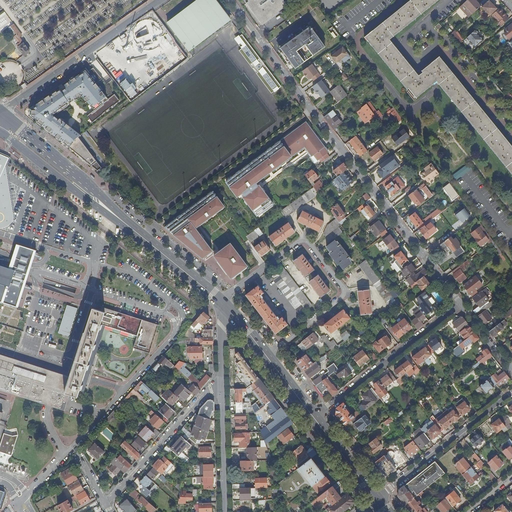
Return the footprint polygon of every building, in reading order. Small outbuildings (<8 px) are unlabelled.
[(231,21),(215,0),(199,0),(168,24),(189,52),(231,21)] [(243,0),(262,25),(279,13),(287,7),(282,0),(243,0)] [(405,6),(415,19),(439,0),(410,0),(404,5),(405,6)] [(481,7),(479,5),(474,0),(468,0),(464,4),(473,14),(481,7)] [(496,9),(487,0),(484,0),(479,5),(481,7),(490,15),(496,9)] [(469,18),(473,14),(464,4),(460,8),(469,18)] [(415,19),(405,6),(403,7),(390,18),(376,29),(365,38),(406,91),(408,90),(415,99),(437,82),(479,134),(503,163),(511,174),(511,146),(503,136),(493,123),(491,122),(480,108),(472,98),(469,94),(458,80),(440,58),(421,72),(423,73),(421,74),(420,76),(418,77),(408,64),(397,50),(390,41),(402,31),(415,19)] [(498,22),(506,16),(499,8),(492,15),(498,22)] [(4,12),(0,14),(0,28),(8,23),(7,22),(10,20),(4,12)] [(280,14),(279,13),(262,25),(263,26),(264,25),(280,14)] [(501,26),(508,20),(506,17),(506,16),(498,22),(499,23),(498,23),(501,26)] [(133,35),(134,39),(136,43),(139,46),(142,48),(147,50),(151,49),(155,48),(159,45),(162,42),(163,38),(163,33),(162,29),(160,26),(157,23),(154,21),(150,20),(146,20),(142,21),(138,24),(136,27),(134,30),(133,35)] [(22,36),(14,25),(11,27),(17,36),(15,38),(20,44),(17,46),(25,56),(30,52),(20,38),(22,36)] [(324,49),(310,28),(279,50),(294,70),(324,49)] [(475,48),(483,41),(478,34),(479,34),(476,30),(467,39),(475,48)] [(459,46),(463,42),(454,31),(451,35),(459,46)] [(276,92),(282,88),(242,36),(237,40),(244,49),(239,52),(253,70),(254,69),(257,74),(256,75),(271,95),(276,91),(276,92)] [(351,59),(343,48),(337,53),(336,52),(334,54),(334,55),(331,57),(336,64),(342,60),(344,63),(351,59)] [(14,50),(8,55),(14,62),(20,57),(14,50)] [(493,88),(496,85),(488,76),(473,57),(472,56),(469,54),(467,56),(469,58),(493,88)] [(314,81),(320,77),(312,65),(303,72),(305,74),(304,75),(307,78),(309,80),(312,79),(314,81)] [(59,90),(31,110),(31,117),(35,120),(36,119),(38,121),(38,122),(43,126),(43,125),(45,127),(45,128),(98,171),(103,168),(79,137),(82,136),(61,118),(59,121),(53,117),(52,115),(83,94),(95,110),(88,116),(93,122),(114,105),(115,106),(121,101),(116,94),(109,99),(105,94),(104,95),(102,92),(103,91),(97,84),(103,80),(94,69),(87,73),(86,71),(78,76),(74,79),(74,80),(68,84),(69,86),(64,90),(63,88),(59,91),(59,90)] [(129,98),(139,91),(127,74),(124,77),(120,71),(113,76),(129,98)] [(318,94),(322,99),(330,93),(321,81),(313,87),(316,92),(318,94)] [(347,97),(339,86),(331,92),(339,103),(342,101),(347,97)] [(496,86),(493,88),(500,96),(502,94),(496,86)] [(511,96),(509,93),(502,99),(505,103),(511,97),(511,96)] [(344,104),(342,101),(339,103),(334,106),(336,109),(344,104)] [(377,113),(369,103),(362,109),(369,118),(366,120),(366,121),(368,123),(370,122),(372,125),(383,117),(379,112),(377,113)] [(389,117),(392,114),(399,123),(403,121),(394,108),(387,114),(389,117)] [(362,109),(359,111),(366,120),(369,118),(362,109)] [(332,111),(324,118),(329,125),(334,130),(339,126),(342,124),(332,111)] [(399,123),(392,114),(389,117),(396,126),(399,123)] [(274,170),(284,163),(297,153),(305,148),(307,151),(320,142),(306,123),(305,124),(229,181),(226,183),(237,198),(238,197),(242,194),(245,197),(243,198),(257,217),(258,216),(272,206),(273,205),(259,186),(257,187),(253,182),(261,176),(262,178),(263,178),(274,170)] [(229,181),(305,124),(304,123),(228,180),(229,181)] [(334,130),(340,138),(345,135),(339,126),(334,130)] [(396,145),(410,137),(404,128),(391,136),(396,145)] [(357,136),(349,142),(358,153),(365,148),(360,142),(361,141),(357,136)] [(320,151),(324,148),(320,142),(307,151),(312,157),(314,156),(320,151)] [(375,161),(383,155),(388,151),(382,144),(369,154),(375,161)] [(305,148),(297,153),(300,157),(306,152),(311,158),(312,157),(307,151),(305,148)] [(328,153),(324,148),(320,151),(314,156),(318,161),(319,160),(321,163),(329,157),(327,154),(328,153)] [(358,153),(360,157),(367,152),(365,148),(358,153)] [(8,158),(0,154),(0,228),(0,229),(4,228),(9,225),(13,221),(13,218),(5,166),(8,158)] [(385,157),(383,155),(375,161),(377,164),(385,157)] [(392,157),(380,166),(382,169),(378,172),(383,178),(398,165),(392,157)] [(285,164),(284,163),(274,170),(275,171),(285,164)] [(411,172),(414,170),(408,163),(406,165),(411,172)] [(348,169),(344,164),(334,172),(335,174),(333,176),(335,179),(343,173),(348,169)] [(432,164),(427,167),(428,169),(425,171),(421,174),(427,183),(439,174),(432,164)] [(456,180),(471,169),(468,164),(452,175),(456,180)] [(365,171),(368,175),(376,169),(373,166),(370,168),(365,171)] [(312,170),(305,176),(311,184),(319,179),(312,170)] [(343,173),(335,179),(334,180),(342,191),(353,182),(348,176),(347,177),(343,173)] [(256,182),(262,178),(261,176),(253,182),(257,187),(259,186),(257,184),(256,182)] [(387,179),(382,183),(393,197),(405,187),(398,177),(394,181),(390,177),(387,179)] [(313,188),(317,193),(321,190),(324,188),(322,186),(319,188),(317,185),(318,184),(317,183),(312,186),(313,188)] [(461,199),(450,184),(445,187),(454,200),(458,197),(460,200),(461,199)] [(423,189),(430,199),(433,196),(426,187),(423,189)] [(303,195),(281,211),(286,218),(295,212),(294,212),(318,195),(317,193),(313,188),(303,195)] [(416,190),(409,196),(416,204),(418,203),(420,206),(425,202),(417,190),(416,190)] [(166,226),(167,227),(173,222),(185,213),(199,203),(212,193),(211,192),(204,197),(195,204),(185,211),(166,226)] [(164,229),(171,234),(187,247),(201,258),(202,259),(203,258),(211,253),(212,252),(202,239),(200,236),(196,230),(198,228),(197,226),(199,224),(200,225),(223,208),(224,208),(213,193),(212,193),(199,203),(185,213),(173,222),(167,227),(164,229)] [(371,199),(366,194),(360,198),(365,204),(365,203),(371,199)] [(419,230),(425,226),(429,223),(432,220),(437,217),(458,201),(457,199),(441,211),(440,209),(422,222),(415,213),(409,218),(415,225),(419,230)] [(365,204),(360,207),(362,210),(361,211),(364,214),(366,212),(370,218),(375,215),(368,206),(365,203),(365,204)] [(336,220),(339,223),(346,218),(337,205),(332,209),(333,210),(331,212),(336,220)] [(272,206),(258,216),(259,217),(273,207),(272,206)] [(197,226),(198,228),(207,222),(224,209),(223,208),(200,225),(199,224),(197,226)] [(462,223),(470,216),(464,208),(455,214),(462,223)] [(302,212),(297,221),(319,232),(324,222),(302,212)] [(339,227),(341,226),(339,223),(336,220),(327,226),(324,234),(326,237),(333,231),(339,227)] [(382,238),(388,233),(379,222),(371,228),(373,231),(372,232),(376,237),(380,235),(382,238)] [(288,223),(269,237),(275,246),(294,232),(288,223)] [(419,230),(417,232),(418,234),(420,232),(426,239),(437,231),(431,224),(426,228),(425,226),(419,230)] [(489,235),(482,226),(471,234),(481,246),(487,242),(488,241),(485,238),(489,235)] [(343,233),(339,227),(333,231),(337,237),(343,233)] [(258,228),(253,232),(246,237),(251,243),(263,234),(258,228)] [(394,252),(400,248),(390,236),(383,241),(391,251),(392,250),(394,252)] [(451,238),(440,246),(444,250),(448,247),(456,258),(464,252),(460,247),(461,246),(455,239),(453,241),(451,238)] [(264,241),(254,248),(261,257),(270,250),(264,241)] [(335,241),(326,247),(334,256),(332,258),(336,262),(337,261),(344,270),(352,264),(348,259),(349,258),(340,245),(338,246),(335,241)] [(214,255),(215,256),(229,245),(228,244),(214,255)] [(214,257),(216,259),(220,265),(224,270),(231,279),(247,267),(232,247),(230,244),(229,245),(215,256),(214,257)] [(10,273),(3,295),(0,302),(17,308),(35,252),(18,247),(10,273)] [(402,270),(410,263),(401,251),(394,257),(397,260),(394,262),(401,271),(402,270)] [(302,255),(293,261),(305,277),(314,271),(302,255)] [(372,269),(366,260),(359,265),(374,285),(383,284),(382,282),(372,269)] [(416,271),(410,263),(402,270),(403,271),(404,270),(405,272),(401,275),(405,279),(406,279),(412,273),(416,271)] [(0,391),(47,406),(63,412),(68,396),(64,394),(69,377),(49,371),(50,370),(48,369),(46,368),(45,370),(21,362),(22,361),(17,359),(17,361),(0,355),(0,293),(3,295),(10,273),(7,272),(8,270),(0,267),(0,391)] [(283,268),(277,273),(271,278),(300,315),(306,310),(312,306),(283,268)] [(416,277),(412,273),(406,279),(411,286),(424,277),(428,274),(425,270),(416,277)] [(456,270),(453,272),(454,274),(453,275),(460,283),(466,278),(460,270),(458,271),(456,270)] [(318,276),(309,282),(321,298),(330,291),(318,276)] [(424,277),(411,286),(411,287),(413,289),(419,285),(420,286),(419,287),(422,291),(430,284),(424,277)] [(475,277),(463,286),(473,298),(478,294),(476,291),(482,286),(475,277)] [(383,284),(374,285),(391,308),(395,306),(398,304),(396,302),(395,301),(394,299),(389,292),(388,290),(385,287),(383,284)] [(246,296),(276,334),(288,325),(282,318),(280,320),(278,318),(277,318),(276,318),(262,299),(262,298),(263,297),(261,295),(263,294),(258,287),(246,296)] [(392,289),(389,292),(394,299),(396,298),(405,291),(403,289),(402,289),(396,294),(392,289)] [(479,306),(473,311),(476,314),(480,311),(481,310),(482,310),(480,308),(489,301),(486,296),(489,293),(486,289),(482,292),(481,291),(478,293),(479,294),(473,299),(479,306)] [(369,290),(358,292),(361,315),(372,314),(369,290)] [(430,299),(424,292),(417,298),(422,304),(418,308),(421,312),(425,317),(434,309),(427,301),(430,299)] [(482,315),(478,317),(484,325),(492,319),(486,311),(495,305),(492,302),(482,309),(484,313),(482,315)] [(78,309),(67,306),(58,334),(69,337),(78,309)] [(107,314),(103,326),(135,337),(131,348),(148,354),(157,325),(100,308),(99,312),(107,314)] [(511,308),(502,314),(505,318),(511,314),(511,308)] [(64,394),(68,396),(76,398),(80,399),(81,395),(103,326),(107,314),(99,312),(91,309),(83,334),(69,377),(64,394)] [(343,310),(325,325),(331,334),(352,318),(350,315),(348,316),(343,310)] [(207,316),(203,312),(196,320),(202,325),(205,321),(206,321),(209,317),(207,316)] [(426,317),(425,317),(421,312),(416,316),(417,318),(412,322),(418,330),(423,326),(421,322),(423,321),(422,320),(426,317)] [(466,341),(475,334),(462,317),(456,317),(454,318),(457,321),(453,324),(458,331),(466,341)] [(398,324),(405,333),(411,328),(404,319),(398,324)] [(399,338),(405,333),(398,324),(392,329),(399,338)] [(489,332),(494,339),(496,338),(495,336),(503,329),(500,324),(489,332)] [(212,334),(212,329),(202,330),(202,335),(203,335),(203,338),(212,338),(212,334)] [(345,342),(351,337),(347,331),(340,335),(345,342)] [(299,346),(304,352),(319,341),(322,339),(321,338),(316,332),(299,346)] [(474,343),(479,339),(475,334),(466,341),(464,342),(462,343),(459,345),(463,349),(473,342),(474,343)] [(322,339),(332,351),(337,347),(338,347),(333,341),(330,343),(325,336),(321,338),(322,339)] [(378,343),(383,350),(392,343),(386,336),(378,343)] [(428,345),(434,352),(442,346),(436,339),(433,341),(433,340),(431,342),(431,343),(428,345)] [(379,353),(383,350),(378,343),(374,345),(379,353)] [(425,361),(434,353),(434,352),(428,345),(419,353),(425,361)] [(194,359),(194,363),(202,363),(202,346),(188,346),(187,352),(188,352),(188,356),(190,356),(190,359),(194,359)] [(478,359),(480,361),(490,354),(488,351),(487,349),(482,353),(484,356),(483,357),(481,357),(478,359)] [(363,351),(353,358),(360,367),(370,360),(363,351)] [(259,379),(238,352),(234,355),(238,361),(235,363),(243,374),(249,381),(252,378),(255,382),(259,379)] [(418,366),(425,361),(419,353),(412,358),(418,366)] [(482,366),(483,366),(484,365),(483,364),(487,361),(493,357),(490,354),(480,361),(479,362),(482,366)] [(306,355),(297,362),(301,367),(304,371),(315,363),(314,362),(312,363),(306,355)] [(173,365),(164,356),(158,362),(162,366),(166,362),(169,365),(168,366),(171,368),(173,365)] [(179,361),(175,366),(183,374),(190,380),(201,389),(211,378),(207,375),(200,382),(193,377),(194,376),(189,372),(184,367),(183,368),(181,367),(185,363),(184,363),(184,362),(179,361)] [(408,361),(401,366),(406,373),(411,369),(416,375),(420,372),(415,365),(413,368),(408,361)] [(162,366),(158,362),(151,369),(155,373),(162,366)] [(316,362),(315,363),(304,371),(310,379),(322,370),(316,362)] [(354,370),(348,362),(339,370),(335,372),(339,378),(345,374),(347,376),(351,373),(351,372),(354,370)] [(327,369),(331,375),(335,372),(339,370),(334,364),(327,369)] [(406,373),(401,366),(394,372),(399,378),(396,380),(400,385),(404,383),(402,380),(406,377),(404,375),(406,373)] [(151,373),(149,371),(141,381),(143,382),(151,373)] [(496,374),(492,377),(498,385),(499,386),(509,378),(505,372),(498,377),(496,374)] [(390,373),(379,381),(384,389),(396,380),(390,373)] [(325,374),(313,383),(316,386),(327,378),(328,378),(325,374)] [(498,385),(492,377),(479,387),(486,395),(498,385)] [(327,378),(316,386),(320,392),(324,397),(329,392),(332,396),(334,394),(338,391),(333,384),(332,385),(329,381),(327,378)] [(272,396),(259,379),(255,382),(252,384),(246,389),(248,395),(254,390),(264,402),(262,404),(263,405),(263,404),(264,406),(267,404),(274,398),(272,396)] [(189,389),(196,395),(198,392),(201,389),(190,380),(188,381),(191,383),(193,385),(189,389)] [(143,382),(141,381),(138,384),(147,391),(150,388),(143,382)] [(384,389),(379,381),(373,385),(383,397),(388,393),(384,389)] [(178,397),(183,402),(191,393),(182,384),(174,393),(178,397)] [(380,399),(372,388),(362,396),(366,401),(361,405),(365,410),(380,399)] [(159,397),(151,389),(147,393),(156,401),(159,397)] [(172,404),(178,397),(174,393),(169,389),(162,396),(172,404)] [(236,389),(235,389),(236,414),(246,414),(255,413),(252,405),(249,397),(245,397),(245,402),(242,402),(242,389),(236,389)] [(134,394),(131,392),(121,403),(123,405),(124,406),(134,394)] [(270,408),(277,402),(276,400),(274,398),(267,404),(269,406),(270,408)] [(462,416),(463,416),(470,410),(462,399),(456,404),(459,407),(457,408),(458,410),(460,412),(462,416)] [(213,414),(214,414),(214,412),(214,410),(212,409),(213,407),(214,407),(214,403),(208,400),(203,405),(201,408),(198,415),(205,417),(211,420),(213,414)] [(252,405),(255,413),(260,409),(255,402),(252,405)] [(269,442),(293,423),(291,420),(284,411),(277,402),(270,408),(267,411),(270,415),(272,414),(275,419),(274,420),(261,430),(261,432),(266,444),(269,442)] [(123,405),(121,403),(117,407),(112,412),(115,414),(123,405)] [(167,419),(174,411),(166,403),(159,411),(167,419)] [(353,416),(343,403),(336,408),(335,415),(340,420),(341,422),(345,426),(351,421),(357,417),(359,415),(357,412),(356,413),(356,414),(353,416)] [(444,414),(451,424),(454,421),(455,422),(459,418),(462,416),(460,412),(458,410),(455,413),(454,411),(450,414),(447,411),(443,414),(444,414)] [(115,414),(112,412),(104,422),(106,424),(115,414)] [(156,415),(153,412),(151,414),(153,417),(149,421),(157,428),(163,421),(156,415)] [(396,420),(404,414),(402,412),(394,417),(394,418),(396,420)] [(236,414),(235,414),(235,419),(236,419),(236,424),(245,424),(246,424),(246,414),(236,414)] [(448,426),(451,424),(444,414),(440,417),(443,420),(438,423),(444,430),(448,427),(448,426)] [(201,428),(205,417),(198,415),(194,426),(201,428)] [(357,417),(351,421),(354,424),(354,426),(356,429),(358,429),(359,431),(362,432),(365,429),(364,428),(371,423),(365,416),(359,420),(357,417)] [(212,420),(211,420),(205,417),(201,428),(208,431),(212,420)] [(506,427),(511,423),(508,419),(506,420),(504,417),(502,419),(500,420),(506,427)] [(432,421),(441,433),(444,430),(438,423),(434,418),(431,420),(432,421)] [(500,420),(499,419),(491,425),(497,433),(502,430),(506,427),(500,420)] [(430,441),(441,433),(432,421),(428,425),(427,424),(424,427),(423,428),(421,429),(430,441)] [(151,435),(155,439),(158,436),(152,431),(148,427),(146,426),(138,434),(146,441),(151,435)] [(196,443),(197,438),(200,431),(201,428),(194,426),(193,428),(191,434),(195,436),(194,437),(191,436),(190,438),(196,443)] [(189,438),(190,438),(191,436),(194,437),(195,436),(191,434),(183,427),(181,430),(185,434),(189,438)] [(152,431),(158,436),(161,433),(155,428),(152,431)] [(205,439),(208,431),(201,428),(200,431),(197,438),(200,439),(201,438),(205,439)] [(284,444),(294,436),(288,428),(278,436),(284,444)] [(421,448),(430,441),(421,429),(420,428),(414,433),(418,438),(415,440),(421,448)] [(249,432),(242,433),(234,433),(234,442),(240,441),(241,448),(247,448),(249,447),(249,432)] [(4,434),(0,445),(0,452),(11,456),(18,435),(12,436),(4,434)] [(475,448),(484,440),(478,434),(470,440),(475,448)] [(182,436),(170,449),(171,450),(182,459),(185,455),(181,452),(186,446),(188,448),(189,447),(191,445),(187,441),(182,436)] [(138,437),(131,445),(139,451),(145,443),(138,437)] [(195,445),(196,443),(190,438),(189,438),(187,440),(187,441),(191,445),(189,447),(193,451),(194,447),(195,445)] [(125,441),(124,439),(123,441),(124,442),(120,445),(137,460),(141,455),(129,444),(125,441)] [(372,442),(370,444),(372,448),(370,449),(374,454),(382,447),(376,439),(374,441),(373,440),(371,441),(372,442)] [(411,457),(419,450),(413,442),(405,449),(411,457)] [(509,459),(511,456),(511,444),(510,446),(507,442),(500,448),(509,459)] [(88,450),(97,459),(104,452),(94,443),(88,450)] [(301,445),(293,451),(295,454),(298,458),(306,452),(301,445)] [(211,457),(211,447),(203,447),(199,447),(199,457),(211,457)] [(249,447),(247,448),(247,461),(253,460),(257,460),(257,447),(249,447)] [(317,454),(314,449),(308,454),(311,458),(317,454)] [(0,452),(0,462),(12,466),(12,463),(9,462),(11,456),(0,452)] [(377,453),(370,460),(384,475),(391,469),(377,453)] [(478,462),(481,460),(475,453),(472,455),(478,462)] [(115,463),(125,473),(125,472),(128,469),(131,466),(124,459),(119,454),(115,457),(114,456),(110,461),(113,465),(115,463)] [(495,471),(503,464),(496,456),(488,463),(495,471)] [(164,457),(162,458),(172,467),(174,466),(164,457)] [(172,467),(162,458),(161,460),(159,459),(152,466),(161,474),(164,470),(167,473),(172,467)] [(314,462),(311,458),(279,483),(281,487),(284,497),(287,501),(289,503),(292,501),(311,487),(312,485),(324,476),(323,474),(322,473),(321,473),(313,462),(314,462)] [(454,465),(462,475),(471,468),(463,458),(454,465)] [(247,461),(241,461),(241,470),(253,470),(253,460),(247,461)] [(478,472),(485,466),(481,460),(478,462),(471,468),(462,475),(470,484),(479,477),(475,473),(477,471),(478,472)] [(322,473),(314,462),(313,462),(321,473),(322,473)] [(402,501),(405,505),(419,494),(420,493),(422,491),(430,485),(433,483),(445,473),(435,462),(412,481),(399,490),(399,494),(399,497),(402,501)] [(213,474),(213,464),(208,464),(204,464),(204,474),(213,474)] [(61,473),(68,485),(77,480),(71,468),(61,473)] [(156,476),(157,478),(160,474),(153,468),(148,474),(153,479),(156,476)] [(152,481),(145,475),(139,482),(140,482),(140,488),(142,488),(140,490),(147,496),(149,494),(149,490),(146,488),(152,481)] [(213,483),(213,476),(198,477),(198,483),(203,483),(203,485),(204,485),(204,489),(212,489),(212,483),(213,483)] [(325,478),(324,476),(312,485),(311,487),(316,492),(317,492),(320,490),(321,488),(322,489),(331,483),(326,477),(325,478)] [(261,478),(255,478),(255,488),(258,488),(264,488),(265,488),(265,483),(263,483),(261,483),(261,478)] [(89,487),(88,485),(82,488),(78,481),(69,486),(70,486),(67,488),(69,491),(71,489),(74,495),(83,490),(89,487)] [(326,509),(328,508),(341,498),(335,490),(341,485),(338,481),(311,503),(314,507),(321,502),(320,501),(327,495),(328,496),(327,497),(330,502),(328,504),(327,503),(324,505),(326,509)] [(453,506),(464,497),(456,487),(452,490),(454,492),(446,498),(453,506)] [(250,488),(245,488),(240,488),(240,499),(250,499),(250,488)] [(139,494),(135,490),(134,489),(130,494),(140,504),(142,502),(147,508),(146,509),(150,511),(151,511),(156,509),(141,496),(139,498),(138,499),(136,496),(139,494)] [(76,496),(77,497),(81,505),(90,500),(85,491),(76,496)] [(331,511),(342,511),(354,502),(347,493),(341,498),(328,508),(331,511)] [(409,510),(410,511),(418,511),(422,509),(419,505),(421,503),(419,501),(417,503),(416,501),(421,497),(419,494),(405,505),(409,510)] [(67,499),(57,505),(61,511),(66,511),(73,509),(67,499)] [(133,511),(136,509),(127,499),(120,506),(123,510),(124,509),(126,511),(133,511)] [(445,511),(451,507),(445,499),(436,506),(441,511),(445,511)] [(249,511),(249,501),(240,501),(240,511),(249,511)] [(289,503),(296,511),(298,511),(300,511),(292,501),(289,503)] [(211,511),(212,503),(208,503),(200,503),(199,511),(211,511)]
